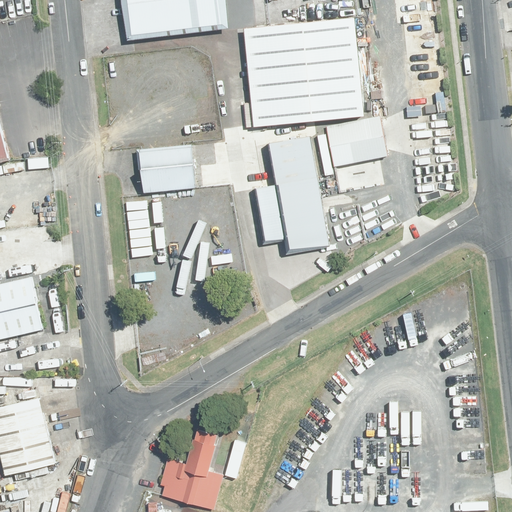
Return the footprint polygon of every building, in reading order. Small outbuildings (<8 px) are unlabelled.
[(218,0),(124,0),(128,38),(222,28),(218,0)] [(355,0),(338,0),(339,14),(357,12),(355,0)] [(351,20),(241,31),(251,134),(361,122),(351,20)] [(379,124),(327,134),(334,169),(386,160),(379,124)] [(233,137),(225,138),(228,153),(235,152),(233,137)] [(326,251),(307,140),(265,147),(283,258),(326,251)] [(188,149),(139,153),(142,197),(191,193),(188,149)] [(216,156),(196,157),(196,166),(217,164),(216,156)] [(223,183),(202,185),(203,193),(224,192),(223,183)] [(270,187),(254,189),(262,248),(278,245),(270,187)] [(156,230),(155,219),(136,221),(132,221),(133,232),(131,233),(133,249),(139,249),(141,265),(176,261),(172,228),(156,230)] [(239,245),(209,248),(210,254),(189,256),(191,274),(242,269),(239,245)] [(30,281),(0,287),(0,343),(42,334),(30,281)] [(387,333),(379,338),(387,355),(396,350),(387,333)] [(455,368),(456,384),(475,382),(473,367),(455,368)] [(476,391),(457,394),(461,426),(480,424),(476,391)] [(55,468),(38,400),(0,409),(0,458),(5,480),(55,468)] [(245,443),(234,440),(224,474),(236,477),(245,443)] [(482,441),(461,443),(463,467),(484,466),(482,441)] [(171,462),(160,496),(213,511),(224,478),(207,472),(214,449),(192,442),(185,466),(171,462)]
